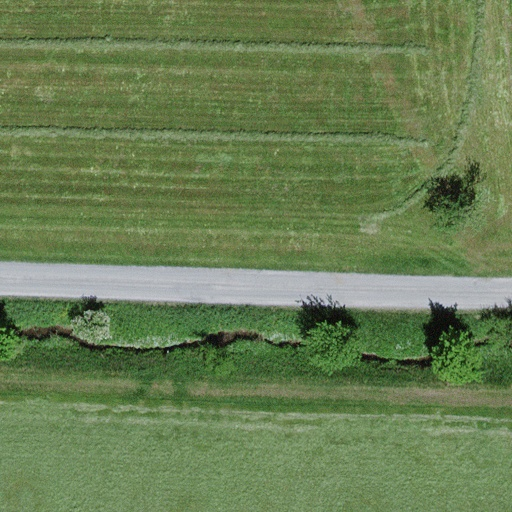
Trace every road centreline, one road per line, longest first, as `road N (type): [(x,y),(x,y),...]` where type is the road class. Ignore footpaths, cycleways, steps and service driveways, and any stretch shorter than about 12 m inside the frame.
road 1 (track): [(0,283),(511,300)]
road 2 (track): [(0,405),(511,414)]
